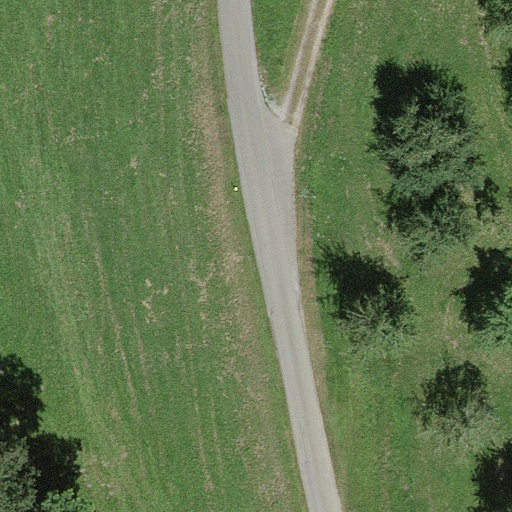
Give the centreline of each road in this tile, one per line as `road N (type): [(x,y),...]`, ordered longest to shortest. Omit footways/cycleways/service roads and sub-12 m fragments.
road 1 (residential): [(232,0),(327,511)]
road 2 (track): [(278,263),(297,96),(329,0)]
